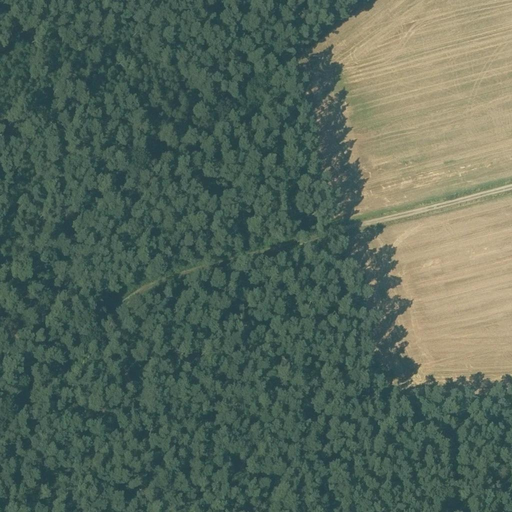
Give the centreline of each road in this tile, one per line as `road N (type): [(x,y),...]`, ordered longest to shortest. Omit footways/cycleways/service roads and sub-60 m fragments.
road 1 (track): [(94,338),(139,287),(511,187)]
road 2 (track): [(94,338),(54,258),(62,203),(44,0)]
road 3 (unclassified): [(158,511),(94,338)]
